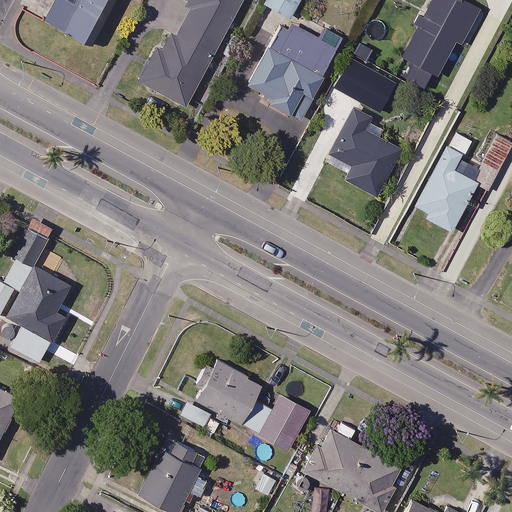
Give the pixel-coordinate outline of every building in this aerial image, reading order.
[(114,0),(52,0),(44,16),(94,42),(114,0)] [(174,0),(167,14),(183,22),(177,34),(166,28),(157,43),(138,79),(185,104),(240,0),(174,0)] [(298,0),(268,0),(267,3),(291,15),(298,0)] [(479,6),(468,0),(429,0),(401,53),(437,72),(454,38),(460,41),(479,6)] [(292,23),(266,10),(256,31),(267,37),(246,80),(266,90),(263,97),(301,115),(336,43),(320,36),(324,27),(296,13),(292,23)] [(377,64),(352,50),(334,84),(359,97),(377,64)] [(385,120),(353,103),(328,150),(351,162),(344,176),(376,192),(400,145),(378,134),(385,120)] [(511,140),(511,139),(495,131),(472,175),(452,164),(461,150),(445,141),(411,206),(450,227),(476,180),(487,186),(511,140)] [(19,286),(34,261),(18,252),(3,279),(0,276),(0,305),(13,283),(19,286)] [(19,286),(3,316),(19,325),(10,342),(39,358),(66,311),(55,306),(69,281),(34,261),(19,286)] [(260,381),(210,354),(190,392),(288,445),(309,406),(279,390),(272,403),(253,393),(260,381)] [(0,433),(20,394),(0,384),(0,433)] [(400,462),(329,423),(305,468),(380,509),(393,485),(389,483),(400,462)] [(203,455),(165,437),(140,490),(178,508),(203,455)] [(277,477),(264,469),(255,485),(268,493),(277,477)] [(440,509),(412,495),(402,511),(460,511),(461,511),(444,503),(440,509)] [(217,511),(200,502),(194,511),(217,511)]
